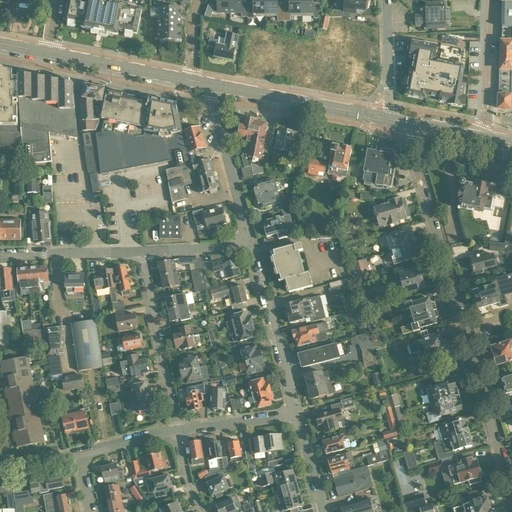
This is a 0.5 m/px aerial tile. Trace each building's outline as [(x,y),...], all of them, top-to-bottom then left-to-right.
[(68,0),(65,20),(83,24),(82,28),(118,35),(119,31),(136,34),(141,9),(123,6),(123,5),(114,3),(114,1),(108,0),(68,0)] [(229,0),(217,0),(218,5),(218,13),(229,13),(229,0)] [(241,0),(229,0),(229,13),(241,13),(241,18),(247,18),(248,5),(241,5),(241,0)] [(248,6),(247,18),(247,19),(254,19),(254,14),(266,14),(265,0),(253,0),(254,6),(248,6)] [(277,0),(265,0),(266,14),(266,17),(277,17),(277,21),(284,21),(284,6),(277,6),(277,0)] [(289,0),(290,6),(284,6),(284,21),(290,21),(290,17),(302,17),(301,0),(289,0)] [(313,0),(301,0),(302,17),(313,17),(313,19),(320,19),(320,6),(313,6),(313,0)] [(367,0),(344,0),(343,12),(332,10),(332,16),(349,19),(350,13),(355,14),(356,10),(365,12),(366,9),(367,9),(368,2),(367,2),(367,0)] [(502,30),(511,30),(511,0),(503,0),(503,1),(502,1),(502,2),(503,2),(503,10),(502,30)] [(416,22),(416,27),(424,26),(424,29),(450,28),(450,7),(444,7),(444,2),(427,3),(427,8),(420,9),(420,16),(418,16),(416,18),(416,22)] [(208,5),(204,16),(210,18),(214,7),(208,5)] [(181,8),(151,9),(151,18),(159,18),(159,39),(159,40),(160,40),(160,42),(160,43),(167,43),(168,42),(168,40),(181,40),(181,39),(181,8)] [(323,14),(320,28),(329,29),(332,16),(323,14)] [(511,30),(502,30),(501,54),(499,55),(499,59),(501,61),(500,83),(499,83),(499,89),(500,89),(500,95),(498,95),(498,109),(504,110),(511,109),(511,108),(511,94),(511,70),(511,66),(511,30)] [(217,45),(214,57),(233,60),(238,36),(227,34),(225,47),(217,45)] [(274,39),(255,36),(249,67),(369,91),(375,60),(373,60),(377,40),(349,34),(346,51),(275,37),(274,39)] [(411,69),(406,95),(426,99),(427,96),(441,98),(440,101),(449,103),(449,104),(461,106),(465,86),(461,85),(464,66),(434,60),(434,58),(435,58),(437,46),(413,41),(411,54),(415,55),(412,69),(411,69)] [(12,71),(0,68),(0,125),(17,126),(18,99),(18,77),(12,77),(12,71)] [(25,156),(26,163),(52,162),(50,140),(72,139),(77,139),(72,83),(59,83),(59,80),(46,80),(46,78),(32,78),(32,75),(18,75),(18,99),(17,126),(17,133),(22,133),(23,156),(25,156)] [(83,94),(82,104),(83,121),(82,121),(83,132),(95,131),(98,124),(99,119),(104,93),(105,89),(84,85),(82,93),(82,94),(83,94)] [(175,160),(177,168),(191,165),(191,163),(178,113),(176,105),(149,99),(123,93),(115,92),(115,95),(106,93),(101,119),(104,120),(101,133),(96,134),(100,175),(111,173),(175,160)] [(178,113),(191,163),(198,162),(196,156),(203,154),(202,149),(205,148),(200,128),(199,128),(195,114),(192,114),(191,110),(184,109),(178,113)] [(250,172),(252,171),(250,157),(256,122),(256,121),(245,119),(245,118),(242,118),(238,121),(237,126),(238,126),(238,128),(239,129),(238,136),(242,137),(241,142),(245,155),(241,156),(244,168),(249,167),(250,172)] [(250,157),(252,171),(253,176),(254,175),(260,174),(262,174),(265,174),(270,149),(263,147),(264,138),(264,137),(267,125),(256,122),(250,157)] [(17,133),(17,126),(0,125),(0,148),(17,149),(17,133)] [(283,154),(283,151),(282,151),(284,141),(295,143),(297,134),(296,134),(296,133),(297,130),(280,126),(280,129),(279,130),(279,131),(275,152),(276,154),(280,155),(283,154)] [(83,135),(85,147),(92,146),(90,133),(83,135)] [(282,151),(283,151),(285,152),(284,158),(291,159),(292,153),(293,153),(295,143),(284,141),(282,151)] [(83,148),(88,174),(97,172),(92,146),(83,148)] [(310,161),(307,174),(318,176),(318,172),(323,173),(324,169),(329,170),(328,176),(346,179),(351,150),(342,148),(342,149),(339,148),(339,147),(333,146),(332,152),(329,166),(325,165),(325,164),(310,161)] [(376,173),(375,177),(377,178),(376,186),(391,188),(392,186),(397,156),(392,155),(393,151),(381,149),(380,153),(378,153),(377,155),(379,155),(378,163),(380,163),(378,174),(376,173)] [(373,177),(375,177),(376,173),(378,174),(380,163),(378,163),(379,155),(377,155),(378,153),(368,151),(366,163),(364,173),(365,173),(363,181),(365,181),(365,183),(372,185),(373,177)] [(191,165),(177,168),(166,171),(172,203),(187,199),(183,186),(197,183),(197,182),(203,180),(203,176),(212,174),(209,160),(191,165)] [(36,173),(23,174),(25,195),(37,194),(36,173)] [(47,186),(43,186),(43,203),(52,203),(51,173),(47,173),(47,186)] [(90,175),(93,193),(100,192),(97,174),(90,175)] [(215,182),(212,174),(203,176),(203,180),(197,182),(197,183),(198,185),(197,188),(198,192),(200,194),(217,189),(216,188),(217,187),(216,183),(215,182)] [(253,190),(252,191),(253,196),(255,197),(256,197),(273,192),(277,191),(280,190),(278,183),(275,184),(274,180),(270,181),(270,180),(255,184),(256,189),(254,189),(254,190),(253,190)] [(454,217),(453,224),(456,224),(454,234),(463,236),(467,216),(471,216),(472,211),(482,213),(483,209),(492,211),(495,194),(486,193),(488,187),(477,184),(476,186),(465,184),(465,183),(464,181),(462,181),(460,182),(460,184),(461,186),(462,186),(457,208),(458,208),(458,209),(457,214),(459,214),(458,218),(454,217)] [(277,191),(273,192),(256,197),(258,205),(260,204),(261,209),(276,205),(276,204),(280,203),(277,191)] [(361,199),(372,201),(373,195),(362,193),(361,199)] [(374,209),(377,218),(407,208),(404,198),(400,200),(400,199),(389,202),(389,204),(382,206),(382,207),(374,209)] [(206,222),(207,229),(226,224),(222,208),(203,213),(202,210),(192,212),(195,225),(206,222)] [(407,208),(377,218),(380,227),(387,225),(388,226),(398,223),(398,222),(406,219),(406,218),(410,217),(407,208)] [(39,210),(29,211),(32,237),(34,237),(34,243),(42,243),(40,213),(39,213),(39,210)] [(47,213),(40,213),(42,243),(50,242),(48,221),(47,221),(47,213)] [(349,213),(342,218),(346,222),(352,217),(349,213)] [(160,239),(180,239),(180,216),(160,220),(160,239)] [(265,225),(266,228),(264,228),(267,237),(277,234),(279,240),(290,237),(291,229),(287,231),(283,218),(279,219),(279,217),(272,219),(273,220),(267,221),(268,224),(265,225)] [(332,217),(331,227),(341,227),(341,218),(332,217)] [(0,220),(0,240),(21,241),(21,220),(0,220)] [(342,231),(345,243),(357,240),(356,235),(354,228),(352,224),(342,223),(342,231)] [(393,243),(395,250),(416,244),(416,242),(415,238),(414,237),(411,237),(410,232),(386,238),(388,244),(393,243)] [(357,240),(345,243),(347,250),(365,244),(364,238),(357,240)] [(489,251),(504,253),(506,244),(490,242),(489,251)] [(390,252),(392,259),(394,265),(417,258),(416,253),(418,252),(419,250),(418,246),(416,244),(395,250),(390,252)] [(289,293),(312,287),(309,273),(302,275),(296,252),(303,251),(301,246),(295,248),(294,246),(271,252),(279,282),(285,280),(289,293)] [(474,272),(475,276),(484,273),(483,269),(497,265),(493,254),(487,256),(486,253),(470,257),(472,265),(470,266),(471,269),(473,270),(474,272)] [(195,264),(196,270),(203,269),(201,259),(194,260),(194,259),(178,260),(178,264),(195,264)] [(175,260),(158,263),(161,276),(177,273),(175,260)] [(355,280),(367,277),(362,260),(354,262),(355,265),(351,266),(355,280)] [(212,264),(214,273),(221,271),(224,280),(240,276),(236,261),(225,263),(225,261),(212,264)] [(210,262),(204,263),(206,275),(212,273),(210,262)] [(47,266),(37,267),(39,293),(44,293),(44,283),(48,282),(47,266)] [(37,267),(27,268),(30,294),(39,293),(37,267)] [(117,278),(113,279),(115,292),(120,292),(121,296),(130,295),(129,290),(130,290),(128,283),(129,283),(127,276),(125,268),(124,268),(122,267),(119,267),(117,270),(116,270),(117,278)] [(30,295),(30,294),(27,268),(17,269),(18,285),(20,285),(21,296),(30,295)] [(404,289),(399,291),(402,301),(415,298),(413,291),(417,289),(425,287),(424,287),(429,285),(427,278),(423,280),(419,268),(408,271),(396,275),(398,283),(402,282),(404,289)] [(0,292),(1,292),(2,302),(15,301),(14,290),(13,290),(11,269),(8,270),(7,269),(1,269),(1,270),(0,270),(0,292)] [(196,270),(191,271),(194,288),(206,285),(205,282),(203,269),(196,270)] [(115,292),(113,279),(112,271),(101,272),(102,277),(94,278),(96,290),(103,289),(104,290),(110,288),(112,300),(116,300),(115,292)] [(162,282),(159,283),(160,289),(163,288),(164,289),(180,286),(177,273),(161,276),(162,282)] [(495,286),(473,292),(476,301),(475,301),(478,310),(499,303),(500,307),(507,305),(503,290),(511,287),(511,273),(493,279),(495,286)] [(66,285),(66,289),(66,293),(75,293),(75,288),(84,288),(83,285),(83,275),(65,275),(66,285)] [(329,284),(330,289),(354,282),(353,277),(329,284)] [(214,285),(206,287),(207,290),(211,289),(213,299),(229,295),(233,310),(244,307),(243,303),(247,302),(243,286),(231,289),(230,284),(228,285),(228,282),(214,285)] [(343,285),(329,289),(331,297),(341,295),(345,294),(343,285)] [(166,298),(168,310),(187,306),(185,294),(166,298)] [(345,294),(341,295),(346,313),(350,312),(345,294)] [(98,297),(92,298),(95,315),(100,314),(98,297)] [(287,313),(288,315),(286,316),(287,321),(289,321),(290,323),(299,321),(309,318),(310,323),(325,319),(320,297),(299,302),(299,301),(288,304),(286,307),(287,313)] [(410,310),(412,317),(436,310),(434,303),(430,304),(430,303),(429,299),(412,303),(411,301),(405,303),(405,304),(399,306),(400,312),(406,310),(407,311),(410,310)] [(113,304),(115,313),(124,311),(123,302),(113,304)] [(187,306),(168,310),(171,322),(175,321),(186,319),(184,312),(194,310),(193,304),(187,306)] [(363,310),(353,313),(355,321),(365,319),(363,310)] [(438,317),(436,310),(412,317),(414,324),(400,328),(402,335),(420,331),(419,328),(436,324),(435,318),(438,317)] [(0,346),(8,346),(7,325),(11,325),(10,317),(7,317),(6,312),(3,312),(3,311),(0,311),(0,346)] [(124,311),(115,313),(111,314),(113,324),(117,324),(119,333),(132,330),(131,328),(138,326),(135,315),(126,317),(124,311)] [(228,322),(227,323),(229,331),(234,330),(253,325),(250,316),(248,316),(247,312),(230,316),(230,317),(227,318),(228,322)] [(31,321),(21,322),(22,331),(32,331),(31,325),(31,321)] [(71,325),(78,372),(103,368),(101,360),(100,353),(95,321),(71,325)] [(51,322),(42,323),(43,330),(53,328),(51,322)] [(327,322),(292,332),(295,340),(316,334),(325,332),(330,331),(327,322)] [(235,338),(232,338),(233,343),(253,338),(252,334),(255,333),(253,325),(234,330),(235,338)] [(32,331),(22,331),(25,345),(46,344),(47,354),(48,362),(50,376),(62,374),(59,353),(63,352),(65,326),(53,328),(43,330),(40,330),(32,331)] [(178,332),(173,334),(175,341),(199,336),(198,329),(193,330),(192,327),(178,330),(178,332)] [(316,334),(295,340),(297,347),(327,339),(325,332),(316,334)] [(435,356),(437,361),(445,359),(444,354),(445,354),(445,353),(448,352),(446,345),(443,346),(442,345),(441,345),(439,337),(434,339),(433,335),(429,337),(427,332),(421,334),(423,342),(412,345),(414,354),(421,351),(424,360),(435,356)] [(119,345),(117,348),(118,351),(120,353),(126,352),(125,350),(142,347),(142,345),(143,344),(142,341),(140,340),(139,335),(129,337),(129,335),(124,336),(124,339),(118,340),(119,345)] [(370,335),(351,340),(353,346),(359,345),(362,352),(374,349),(370,335)] [(199,336),(175,341),(176,348),(179,348),(180,351),(197,347),(196,343),(201,342),(199,336)] [(511,345),(511,341),(490,347),(494,358),(493,359),(493,360),(493,362),(493,363),(494,364),(494,365),(495,365),(496,366),(496,367),(511,361),(511,345)] [(298,355),(302,368),(340,358),(338,354),(335,342),(303,350),(304,353),(298,355)] [(240,350),(243,363),(261,358),(259,349),(256,350),(255,346),(240,350)] [(362,352),(363,358),(376,357),(374,349),(362,352)] [(121,363),(122,370),(146,365),(144,357),(141,358),(141,355),(125,359),(126,362),(121,363)] [(179,363),(181,372),(199,368),(196,355),(181,359),(182,363),(179,363)] [(0,362),(2,373),(30,368),(28,357),(0,362)] [(376,357),(363,358),(364,367),(378,366),(376,357)] [(102,360),(104,367),(115,364),(114,358),(102,360)] [(261,358),(243,363),(247,375),(262,371),(261,367),(264,366),(261,358)] [(146,365),(122,370),(124,376),(129,375),(129,379),(145,376),(145,373),(147,372),(146,365)] [(199,368),(181,372),(183,380),(185,380),(186,384),(202,381),(201,377),(207,375),(205,367),(199,368)] [(2,373),(5,384),(32,378),(30,368),(2,373)] [(305,376),(308,388),(330,382),(327,372),(322,373),(321,372),(305,376)] [(377,373),(371,375),(374,387),(380,385),(377,373)] [(499,381),(500,386),(503,386),(506,395),(507,394),(509,396),(511,395),(511,374),(501,378),(499,381)] [(62,378),(64,390),(83,387),(81,375),(62,378)] [(224,378),(226,385),(236,383),(234,376),(224,378)] [(106,379),(107,387),(119,384),(118,377),(106,379)] [(5,384),(7,394),(34,389),(32,378),(5,384)] [(248,397),(252,396),(270,391),(268,382),(266,383),(264,379),(244,384),(248,397)] [(426,389),(430,404),(459,395),(457,388),(455,388),(453,381),(426,389)] [(330,382),(308,388),(311,399),(327,395),(327,394),(333,392),(330,382)] [(147,383),(131,386),(134,400),(152,395),(151,387),(148,387),(147,383)] [(119,384),(107,387),(108,394),(120,392),(119,384)] [(208,384),(185,389),(186,394),(189,411),(202,409),(200,402),(203,401),(202,394),(205,394),(204,390),(207,390),(208,384)] [(7,394),(9,405),(36,400),(34,389),(7,394)] [(211,409),(212,409),(214,411),(217,411),(219,409),(224,409),(225,393),(228,393),(228,389),(211,389),(211,409)] [(270,391),(252,396),(254,404),(251,405),(252,410),(271,405),(270,401),(273,400),(270,391)] [(134,400),(130,401),(133,413),(136,412),(137,412),(153,409),(152,405),(154,404),(152,395),(134,400)] [(459,395),(430,404),(433,412),(427,414),(429,423),(440,420),(439,417),(462,410),(460,404),(461,403),(459,395)] [(240,400),(230,402),(233,411),(242,409),(240,403),(245,402),(244,398),(240,400)] [(9,405),(11,416),(38,410),(36,400),(9,405)] [(385,409),(388,422),(394,420),(392,416),(390,408),(388,401),(383,402),(385,409)] [(123,403),(110,405),(111,414),(119,413),(119,409),(123,408),(123,403)] [(61,404),(55,405),(60,433),(65,432),(66,434),(77,432),(73,415),(63,417),(61,404)] [(340,429),(340,428),(348,426),(345,417),(342,418),(341,412),(343,411),(341,404),(331,406),(333,412),(328,414),(321,415),(316,417),(318,425),(324,424),(326,433),(340,429)] [(392,416),(400,413),(398,406),(390,408),(392,416)] [(11,416),(13,426),(40,421),(38,410),(11,416)] [(84,412),(73,415),(77,432),(88,429),(84,412)] [(400,413),(392,416),(394,420),(395,424),(402,421),(400,413)] [(13,426),(15,437),(42,432),(40,421),(13,426)] [(439,428),(443,441),(469,433),(466,425),(463,426),(462,421),(450,425),(446,426),(445,427),(439,428)] [(396,430),(383,434),(385,440),(398,437),(396,430)] [(42,432),(15,437),(17,448),(44,442),(42,432)] [(469,434),(443,441),(446,454),(443,460),(455,457),(454,452),(472,446),(471,442),(471,439),(471,437),(470,435),(469,434)] [(280,435),(264,437),(264,438),(266,453),(267,463),(269,469),(273,468),(284,465),(282,459),(274,461),(272,451),(282,450),(281,442),(280,443),(279,436),(280,436),(280,435)] [(345,449),(344,443),(346,442),(344,435),(336,437),(336,438),(323,442),(324,448),(324,449),(324,452),(326,453),(326,455),(345,449)] [(251,455),(266,453),(264,438),(248,440),(249,441),(250,441),(251,455)] [(385,441),(373,444),(375,454),(387,451),(385,441)] [(192,443),(189,444),(192,465),(203,464),(200,442),(197,442),(196,442),(193,442),(192,443)] [(219,469),(220,473),(229,471),(226,457),(222,458),(219,442),(208,444),(211,460),(218,459),(219,469)] [(230,443),(228,444),(231,460),(235,459),(236,463),(243,462),(239,442),(236,442),(235,442),(231,442),(230,443)] [(387,451),(366,457),(368,465),(390,460),(387,451)] [(407,470),(416,467),(412,451),(403,453),(407,470)] [(328,459),(324,460),(327,467),(347,461),(353,460),(351,452),(328,459)] [(129,463),(133,480),(150,476),(149,472),(166,468),(165,462),(162,463),(160,453),(146,456),(149,469),(140,471),(137,461),(129,463)] [(443,460),(443,459),(428,463),(431,473),(449,469),(451,476),(454,475),(456,485),(472,480),(473,484),(482,482),(480,478),(481,477),(483,474),(481,470),(479,469),(476,462),(473,463),(472,459),(461,462),(462,465),(453,467),(453,465),(445,467),(443,460)] [(347,461),(327,467),(329,475),(332,474),(350,469),(347,461)] [(101,468),(104,479),(105,483),(112,482),(120,480),(124,480),(121,469),(117,470),(116,464),(101,468)] [(352,475),(334,480),(338,498),(357,492),(359,491),(360,489),(364,488),(366,489),(372,488),(366,466),(350,471),(352,475)] [(269,469),(256,473),(256,478),(258,477),(260,485),(262,484),(263,487),(273,484),(274,489),(296,483),(292,471),(285,473),(284,471),(275,474),(273,468),(269,469)] [(209,476),(207,477),(210,483),(207,484),(209,489),(208,491),(210,495),(212,495),(212,496),(231,488),(228,480),(225,481),(222,473),(218,475),(210,475),(209,476)] [(64,488),(64,487),(62,477),(49,479),(48,474),(29,477),(32,493),(48,490),(48,491),(64,488)] [(155,475),(134,482),(138,488),(148,485),(150,494),(154,493),(171,488),(171,487),(173,486),(172,482),(170,481),(168,476),(157,479),(155,475)] [(274,489),(272,489),(276,501),(278,500),(299,495),(297,490),(299,488),(298,484),(296,484),(296,483),(274,489)] [(0,492),(6,491),(9,510),(15,510),(14,500),(13,491),(12,490),(12,485),(0,486),(0,492)] [(105,488),(108,504),(122,501),(122,500),(119,485),(105,488)] [(130,490),(138,502),(144,498),(136,486),(130,490)] [(20,490),(13,491),(14,500),(21,499),(20,490)] [(229,500),(216,505),(218,511),(234,511),(236,511),(234,506),(238,505),(233,494),(228,496),(229,500)] [(46,511),(67,511),(69,511),(66,495),(52,498),(54,509),(46,511)] [(300,500),(299,495),(278,500),(281,511),(282,511),(290,510),(298,508),(302,507),(302,506),(303,504),(302,500),(300,500)] [(412,509),(409,497),(402,499),(406,511),(412,509)] [(494,511),(494,509),(491,510),(487,499),(486,499),(486,497),(478,500),(465,503),(466,506),(457,508),(457,511),(494,511)] [(27,498),(21,499),(14,500),(15,506),(23,505),(28,504),(27,498)] [(122,501),(108,504),(109,511),(124,511),(123,509),(130,507),(128,499),(122,500),(122,501)] [(372,511),(369,500),(341,508),(342,511),(372,511)] [(160,510),(160,511),(180,511),(180,510),(181,508),(179,505),(177,504),(177,503),(160,510)]
